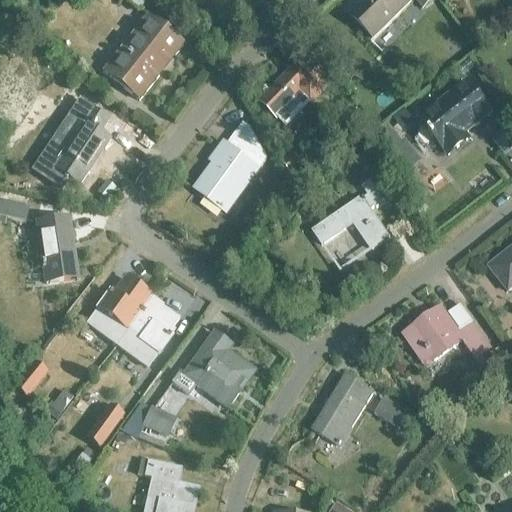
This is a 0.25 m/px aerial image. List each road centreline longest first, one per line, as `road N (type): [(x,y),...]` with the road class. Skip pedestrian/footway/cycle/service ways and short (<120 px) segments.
road 1 (residential): [(305,0),(187,128),(131,209),(130,231),(314,362)]
road 2 (residential): [(314,362),(511,204)]
road 3 (residential): [(231,511),(243,474),(314,362)]
